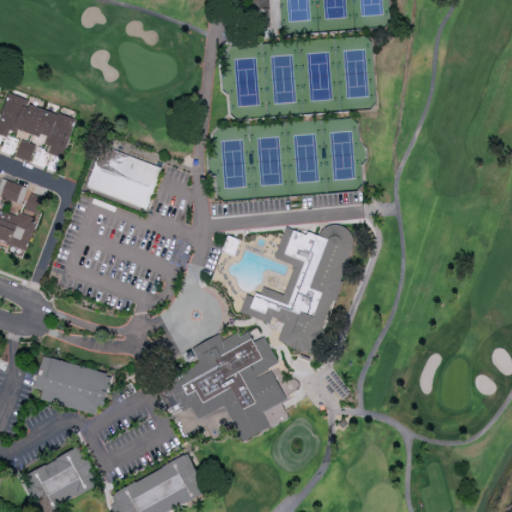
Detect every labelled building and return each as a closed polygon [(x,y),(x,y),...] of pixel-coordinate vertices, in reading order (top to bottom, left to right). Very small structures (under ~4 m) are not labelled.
[(247,0),(248,8),(260,7),(260,23),(270,22),(269,10),(276,10),(275,0),(247,0)] [(75,119),(28,104),(30,99),(8,92),(0,116),(0,134),(7,137),(10,128),(46,139),(44,143),(51,145),(48,153),(62,158),(75,119)] [(31,161),(36,144),(20,140),(15,157),(31,161)] [(161,166),(100,146),(86,188),(147,209),(161,166)] [(25,185),(4,181),(1,197),(22,201),(25,185)] [(45,198),(30,193),(25,210),(39,215),(45,198)] [(37,218),(18,212),(18,215),(0,209),(0,240),(28,249),(37,218)] [(316,355),(356,233),(325,223),(321,236),(308,231),(307,234),(285,227),(275,259),(294,265),(285,294),(261,286),(257,298),(246,294),(240,313),(271,323),(272,319),(284,323),(278,342),(316,355)] [(239,239),(227,235),(222,252),(234,256),(239,239)] [(288,396),(268,370),(279,361),(263,338),(254,340),(249,333),(239,335),(236,331),(224,340),(217,332),(194,349),(196,362),(164,386),(176,401),(182,401),(182,405),(188,405),(186,394),(196,392),(204,404),(221,391),(224,410),(229,416),(230,422),(245,443),(267,427),(265,413),(288,396)] [(35,388),(43,390),(40,401),(96,413),(98,405),(104,407),(112,373),(42,357),(35,388)] [(41,511),(98,488),(82,448),(21,474),(37,511),(41,511)] [(166,511),(207,492),(189,455),(113,492),(113,511),(166,511)]
